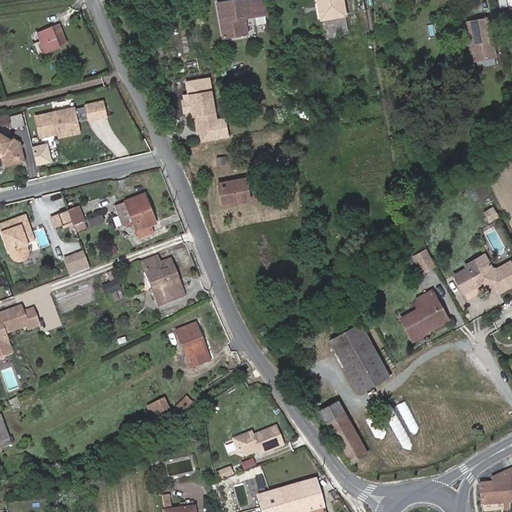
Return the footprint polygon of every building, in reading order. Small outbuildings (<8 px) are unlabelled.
[(262,0),(257,0),(249,1),(251,13),(265,12),(262,0)] [(311,0),(314,18),(334,15),(338,15),(335,0),(311,0)] [(222,5),(228,39),(247,36),(244,21),(252,20),(249,1),(222,5)] [(224,40),(228,39),(222,5),(218,6),(224,40)] [(266,18),(265,12),(251,13),(252,20),(266,18)] [(335,26),(334,20),(334,15),(314,18),(315,23),(316,29),(335,26)] [(465,18),(472,56),(492,53),(485,15),(465,18)] [(52,35),(37,41),(47,62),(62,55),(60,52),(52,35)] [(209,99),(189,103),(192,119),(197,118),(203,127),(204,136),(207,135),(209,145),(227,142),(224,125),(214,127),(209,99)] [(110,108),(90,113),(93,123),(94,127),(114,122),(110,108)] [(93,123),(90,113),(80,115),(83,126),(93,123)] [(47,144),(64,140),(85,135),(83,126),(80,115),(80,114),(41,124),(47,144)] [(27,115),(1,121),(2,126),(5,128),(16,126),(18,132),(30,129),(27,115)] [(197,118),(192,119),(195,137),(198,136),(200,146),(209,145),(207,135),(204,136),(203,127),(197,118)] [(86,139),(85,135),(64,140),(65,144),(86,139)] [(0,142),(0,164),(8,168),(25,164),(22,152),(18,153),(14,150),(0,142)] [(41,165),(55,162),(53,153),(39,156),(41,165)] [(227,165),(226,158),(216,160),(217,167),(227,165)] [(43,172),(57,169),(55,162),(41,165),(43,172)] [(6,177),(27,171),(25,164),(8,168),(0,164),(0,169),(4,172),(6,177)] [(224,208),(251,202),(245,179),(219,185),(224,208)] [(147,201),(118,211),(126,232),(134,229),(140,245),(152,240),(150,233),(157,231),(147,201)] [(106,203),(90,207),(92,217),(108,212),(106,203)] [(69,211),(74,222),(74,224),(83,221),(78,207),(69,211)] [(74,222),(69,211),(59,214),(63,226),(74,222)] [(494,212),(485,217),(490,226),(499,221),(494,212)] [(55,216),(58,227),(63,226),(59,214),(55,216)] [(30,225),(27,226),(30,235),(27,243),(31,255),(39,252),(30,225)] [(21,229),(2,235),(12,264),(13,264),(15,266),(19,269),(21,270),(27,268),(30,265),(31,262),(30,258),(32,257),(31,255),(27,243),(30,235),(27,226),(21,229)] [(433,273),(423,257),(412,263),(422,280),(433,273)] [(94,275),(88,259),(68,266),(74,283),(94,275)] [(466,271),(468,274),(470,277),(489,267),(485,260),(466,271)] [(149,269),(164,312),(184,305),(171,269),(161,272),(159,266),(149,269)] [(493,273),(489,267),(470,277),(468,274),(455,281),(465,299),(477,292),(489,295),(496,297),(501,297),(511,291),(511,268),(511,266),(498,274),(495,273),(493,273)] [(118,279),(102,284),(106,294),(121,289),(118,279)] [(446,325),(427,336),(429,339),(452,326),(450,323),(435,296),(432,298),(419,305),(425,315),(437,309),(446,325)] [(437,309),(402,328),(413,348),(429,339),(427,336),(446,325),(437,309)] [(43,338),(39,324),(28,328),(27,324),(24,316),(0,324),(0,358),(12,354),(8,345),(32,337),(32,341),(43,338)] [(360,328),(330,346),(361,398),(391,381),(360,328)] [(196,334),(175,341),(187,377),(208,370),(196,334)] [(0,367),(15,362),(12,354),(0,358),(0,367)] [(185,398),(177,408),(184,414),(193,405),(185,398)] [(333,430),(348,419),(340,407),(325,417),(333,430)] [(164,418),(160,408),(143,417),(149,427),(164,418)] [(363,457),(369,453),(348,419),(333,430),(358,470),(367,463),(363,457)] [(2,423),(0,423),(0,456),(12,454),(2,423)] [(255,438),(237,446),(243,459),(250,462),(263,457),(265,460),(287,450),(280,432),(257,442),(255,438)] [(363,457),(367,463),(373,459),(369,453),(363,457)] [(222,477),(226,485),(237,480),(234,472),(222,477)] [(511,478),(509,481),(508,491),(488,492),(489,511),(496,511),(511,510),(511,478)] [(262,511),(324,511),(317,486),(260,503),(262,511)]
